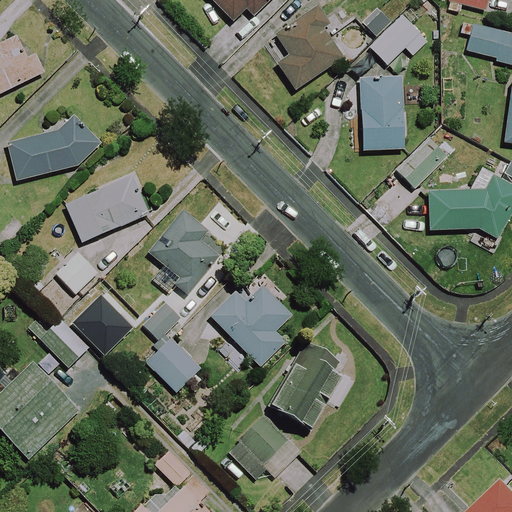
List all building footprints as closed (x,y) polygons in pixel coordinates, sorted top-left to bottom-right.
[(207,0),(229,23),(243,11),(250,18),(270,0),(207,0)] [(485,0),(447,0),(443,11),(456,15),(459,7),(481,14),(485,0)] [(326,25),(315,10),(293,24),(296,29),(275,42),(286,59),(274,67),(291,94),(340,62),(319,30),(326,25)] [(391,28),(379,15),(362,31),(374,44),(367,50),(384,68),(403,51),(410,59),(425,44),(401,19),(391,28)] [(511,66),(511,37),(471,26),(463,55),(511,69),(511,66)] [(0,96),(43,75),(33,54),(22,59),(13,42),(0,48),(0,96)] [(401,81),(376,82),(377,92),(358,93),(360,153),(402,153),(401,81)] [(511,82),(506,92),(501,145),(511,146),(511,82)] [(98,148),(74,120),(52,134),(4,147),(13,182),(74,168),(98,148)] [(440,167),(423,147),(393,172),(410,193),(440,167)] [(141,193),(133,175),(62,208),(80,247),(146,216),(136,195),(141,193)] [(429,192),(429,236),(458,236),(489,254),(511,212),(511,190),(490,178),(482,192),(429,192)] [(205,234),(183,214),(146,254),(174,281),(169,286),(183,299),(219,261),(198,241),(205,234)] [(23,230),(12,218),(0,230),(0,249),(2,252),(23,230)] [(95,277),(76,256),(53,276),(72,298),(95,277)] [(289,318),(263,291),(245,309),(233,296),(208,319),(257,370),(282,346),(271,335),(289,318)] [(183,325),(162,305),(140,329),(161,348),(171,337),(183,325)] [(83,355),(55,325),(37,341),(65,372),(83,355)] [(197,371),(168,342),(145,366),(173,394),(197,371)] [(293,369),(282,362),(258,402),(307,432),(322,407),(339,380),(333,376),(339,367),(306,347),(293,369)] [(75,414),(28,367),(0,394),(0,435),(25,462),(75,414)] [(297,456),(259,419),(224,454),(252,482),(262,472),(271,481),(297,456)] [(207,495),(166,454),(152,467),(177,493),(158,511),(142,511),(138,507),(133,511),(203,511),(197,505),(207,495)] [(511,511),(511,488),(502,478),(468,511),(511,511)]
